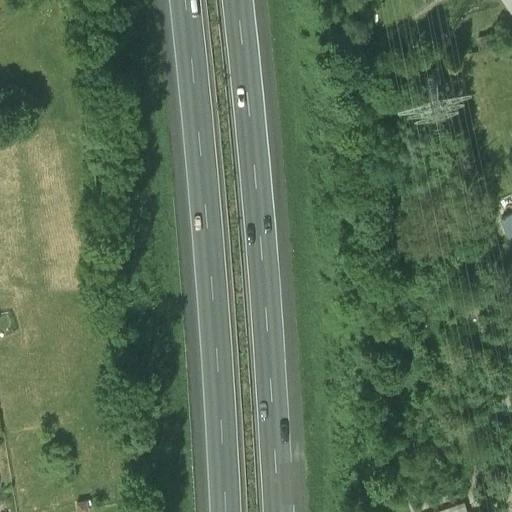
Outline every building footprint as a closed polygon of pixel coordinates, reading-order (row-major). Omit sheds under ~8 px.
[(456,49),(444,29),(434,36),(443,51),(456,49)] [(492,33),(477,35),(478,46),(494,44),(492,33)] [(511,229),(511,212),(503,216),(509,230),(511,229)] [(87,507),(86,497),(75,499),(77,509),(87,507)] [(424,511),(465,511),(461,500),(424,511)]
